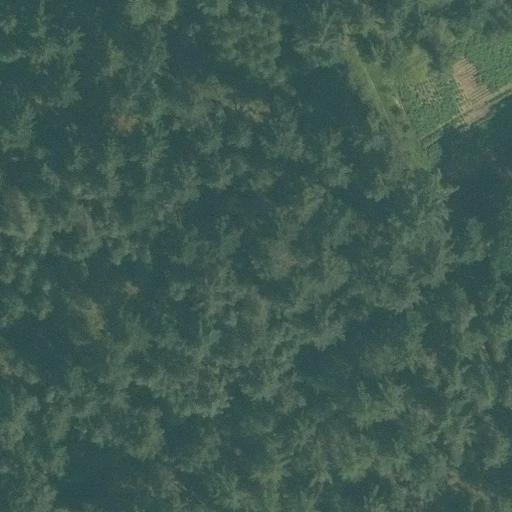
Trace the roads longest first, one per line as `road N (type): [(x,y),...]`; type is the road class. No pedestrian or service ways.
road 1 (track): [(460,236),(0,502)]
road 2 (track): [(460,236),(340,0)]
